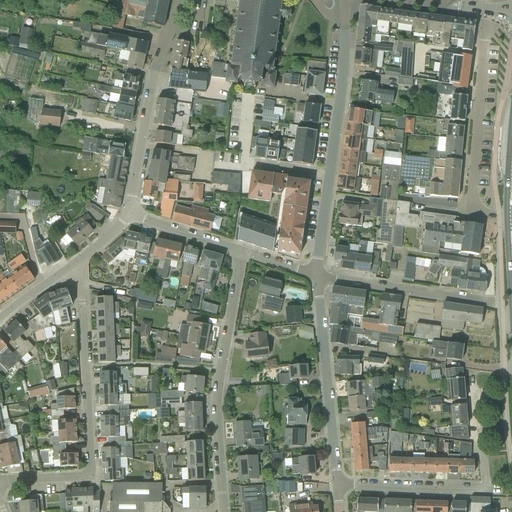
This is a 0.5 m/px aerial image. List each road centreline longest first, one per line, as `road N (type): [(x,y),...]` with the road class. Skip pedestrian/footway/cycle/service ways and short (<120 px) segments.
road 1 (residential): [(0,486),(91,476),(81,259)]
road 2 (residential): [(315,277),(347,0)]
road 3 (residential): [(224,511),(217,383),(242,253)]
road 4 (residential): [(128,214),(155,70),(181,0)]
road 5 (residential): [(337,485),(315,277)]
road 6 (residential): [(502,303),(315,277)]
road 7 (residential): [(337,485),(490,489)]
road 8 (residential): [(242,253),(128,214)]
